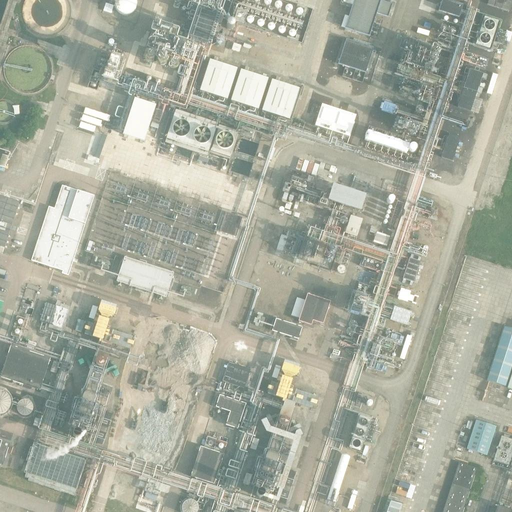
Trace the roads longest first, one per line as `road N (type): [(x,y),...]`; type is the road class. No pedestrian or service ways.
road 1 (unknown): [(423,511),(493,303),(511,284)]
road 2 (unknown): [(330,0),(311,73),(325,88),(366,100)]
